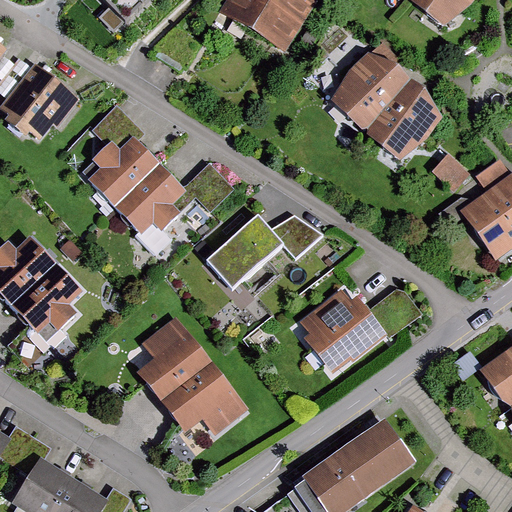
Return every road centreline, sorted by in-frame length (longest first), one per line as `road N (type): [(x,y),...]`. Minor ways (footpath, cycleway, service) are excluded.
road 1 (residential): [(0,8),(401,267),(468,324)]
road 2 (residential): [(199,511),(468,324)]
road 3 (residential): [(0,387),(133,472),(163,511)]
